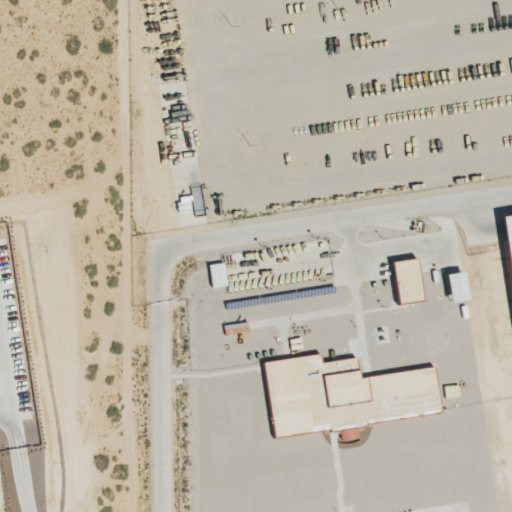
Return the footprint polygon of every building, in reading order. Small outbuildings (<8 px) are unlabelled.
[(511,214),(501,216),(511,295),(511,214)] [(396,305),(422,302),(417,258),(391,261),(396,305)] [(226,285),(223,263),(208,265),(211,288),(226,285)] [(444,275),(449,302),(467,299),(462,272),(444,275)] [(263,361),(273,437),(339,429),(340,439),(355,437),(354,424),(439,413),(433,367),(358,377),(355,358),(320,362),(319,354),(263,361)]
